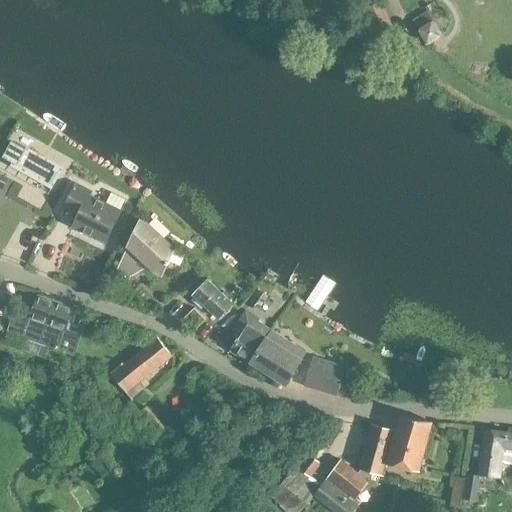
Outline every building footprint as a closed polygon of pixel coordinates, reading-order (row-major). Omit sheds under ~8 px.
[(375,40),(398,30),(384,0),(370,0),(360,5),(375,40)] [(443,36),(434,20),(418,29),(428,45),(443,36)] [(13,162),(11,166),(52,189),(64,168),(27,147),(26,149),(12,141),(3,157),(13,162)] [(107,205),(90,197),(92,193),(76,186),(64,212),(78,218),(73,229),(106,245),(127,200),(113,193),(107,205)] [(140,223),(116,272),(120,276),(141,269),(161,281),(175,254),(140,223)] [(317,311),(335,283),(323,276),(305,303),(317,311)] [(218,318),(230,305),(207,283),(195,296),(197,298),(194,301),(203,311),(207,307),(218,318)] [(260,313),(270,298),(261,291),(250,306),(260,313)] [(41,345),(55,304),(37,297),(30,318),(14,313),(8,332),(23,338),(41,345)] [(73,357),(80,337),(65,332),(73,310),(55,304),(41,345),(73,357)] [(205,319),(194,309),(186,317),(185,316),(179,323),(191,334),(205,319)] [(268,331),(253,322),(256,317),(245,311),(237,324),(236,324),(232,330),(239,335),(229,351),(249,363),(268,331)] [(284,385),(304,354),(268,331),(249,363),(284,385)] [(134,400),(147,389),(141,382),(171,357),(156,339),(112,374),(134,400)] [(336,396),(345,367),(314,357),(305,387),(336,396)] [(154,439),(166,429),(147,406),(135,416),(154,439)] [(418,473),(431,423),(399,418),(394,432),(385,465),(418,473)] [(381,477),(385,465),(394,432),(371,426),(359,470),(360,470),(357,474),(340,461),(330,473),(320,466),(321,464),(305,452),(274,492),(296,511),(302,504),(305,507),(314,496),(334,511),(352,511),(360,503),(356,499),(368,483),(377,485),(379,476),(381,477)] [(511,431),(510,436),(485,432),(479,476),(466,474),(465,479),(450,477),(448,488),(453,489),(450,507),(459,509),(461,500),(478,503),(480,488),(493,490),(495,479),(500,480),(503,462),(511,463),(511,431)] [(108,444),(92,457),(110,481),(127,468),(108,444)] [(261,480),(275,466),(272,462),(275,459),(263,448),(246,466),(261,480)]
